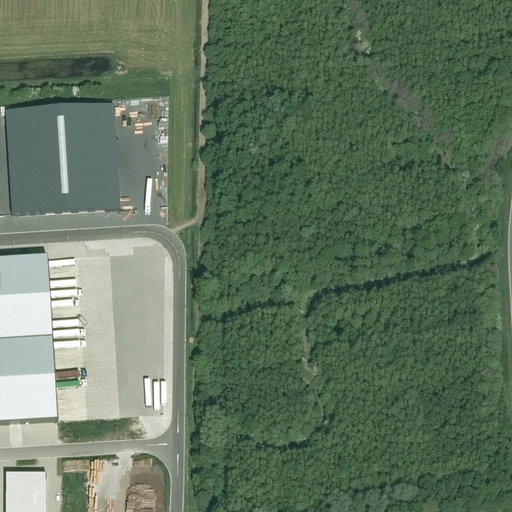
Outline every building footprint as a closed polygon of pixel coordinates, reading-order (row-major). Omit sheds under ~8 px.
[(12,218),(108,212),(102,109),(6,114),(12,218)] [(0,426),(57,423),(54,375),(47,261),(0,263),(0,426)] [(6,497),(26,497),(26,477),(6,477),(6,497)] [(46,477),(26,477),(26,497),(46,497),(46,477)] [(26,497),(6,497),(5,507),(26,507),(26,497)] [(26,497),(26,507),(46,507),(46,497),(26,497)]
